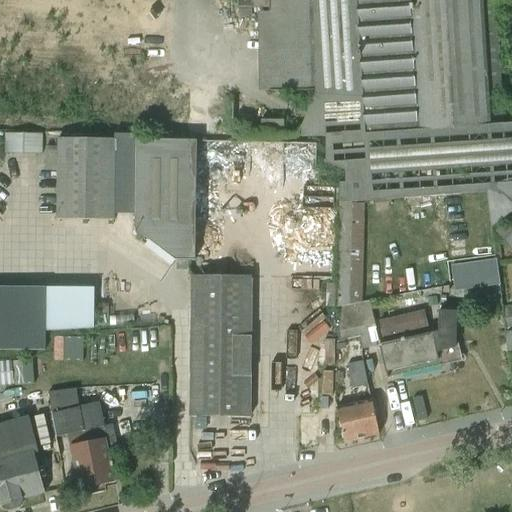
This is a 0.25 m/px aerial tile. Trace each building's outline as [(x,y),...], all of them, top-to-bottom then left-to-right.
[(0,0),(0,82),(100,71),(104,104),(156,98),(148,28),(152,28),(149,0),(0,0)] [(270,92),(315,91),(312,0),(237,0),(237,8),(269,8),(270,92)] [(315,94),(297,137),(325,137),(326,161),(324,161),(324,163),(327,163),(345,171),(345,183),(340,183),(337,307),(342,306),(362,302),(365,202),(465,194),(487,193),(491,227),(511,212),(511,123),(504,124),(498,24),(496,0),(312,0),(315,91),(315,94)] [(260,133),(283,133),(283,121),(261,121),(260,133)] [(41,154),(42,135),(4,134),(4,154),(41,154)] [(130,214),(133,135),(112,134),(115,139),(58,139),(57,220),(115,220),(115,215),(130,214)] [(197,141),(133,135),(130,214),(135,214),(135,230),(175,260),(195,260),(197,141)] [(511,215),(496,232),(511,248),(511,215)] [(451,266),(454,290),(500,284),(496,259),(451,266)] [(189,417),(250,417),(252,276),(191,275),(189,417)] [(365,349),(379,346),(380,345),(369,301),(362,302),(342,306),(338,341),(361,336),(365,349)] [(511,305),(502,306),(505,337),(508,353),(511,351),(511,305)] [(380,345),(379,346),(386,378),(441,366),(441,348),(455,349),(457,312),(439,311),(438,337),(433,336),(432,333),(380,345)] [(81,357),(79,336),(61,337),(63,358),(81,357)] [(13,361),(0,361),(0,385),(15,384),(13,361)] [(347,365),(352,388),(367,385),(362,361),(347,365)] [(48,392),(52,413),(57,437),(67,435),(78,489),(115,481),(109,454),(118,452),(112,425),(105,426),(99,402),(79,407),(76,389),(48,392)] [(336,408),(343,442),(379,434),(372,400),(336,408)] [(0,504),(2,504),(3,509),(8,511),(19,508),(22,504),(21,499),(45,493),(35,454),(38,453),(28,416),(0,424),(0,504)]
